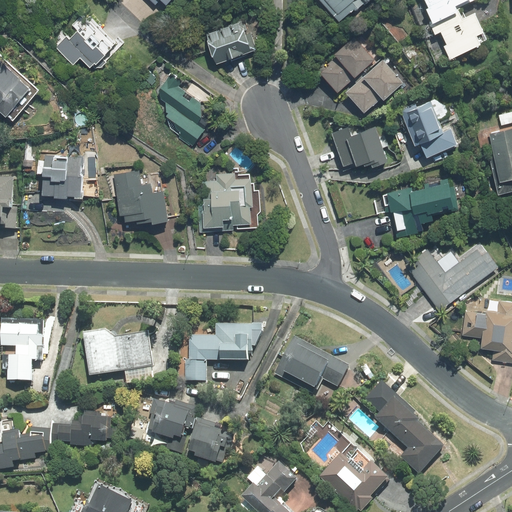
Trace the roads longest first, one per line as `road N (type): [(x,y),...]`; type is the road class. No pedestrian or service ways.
road 1 (residential): [(322,291),(280,280),(0,271)]
road 2 (residential): [(511,423),(363,311),(322,291)]
road 3 (residential): [(257,96),(293,151),(329,253),(322,291)]
road 4 (unknown): [(260,93),(212,78),(109,0)]
